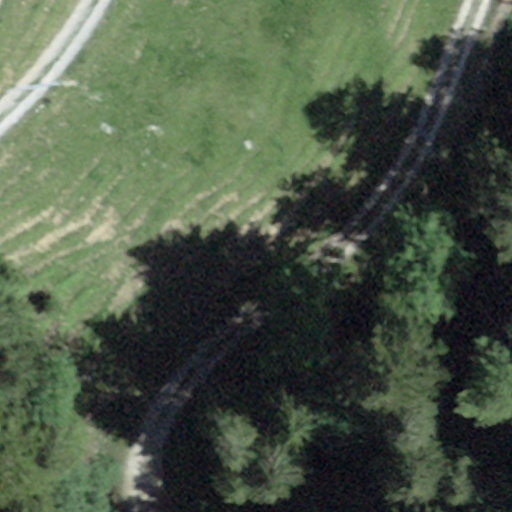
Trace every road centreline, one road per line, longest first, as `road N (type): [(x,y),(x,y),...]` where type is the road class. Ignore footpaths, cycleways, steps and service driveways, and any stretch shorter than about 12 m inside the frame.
road 1 (track): [(479,0),(424,137),(336,258),(175,397),(151,452),(155,511)]
road 2 (track): [(95,0),(58,56),(0,119)]
